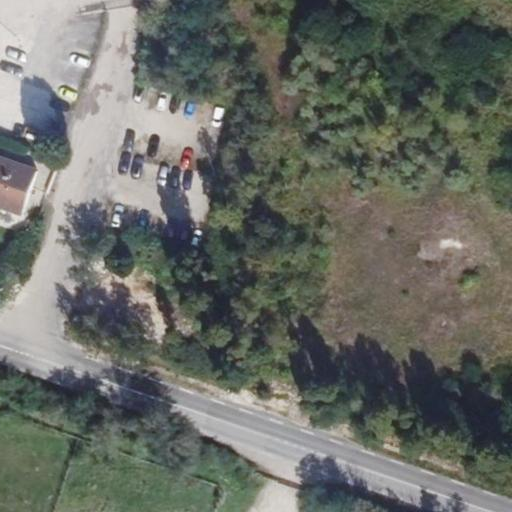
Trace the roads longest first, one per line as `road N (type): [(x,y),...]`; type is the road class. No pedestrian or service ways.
road 1 (primary): [(490,511),(0,350)]
road 2 (unknown): [(265,436),(279,0)]
road 3 (unknown): [(130,0),(56,368)]
